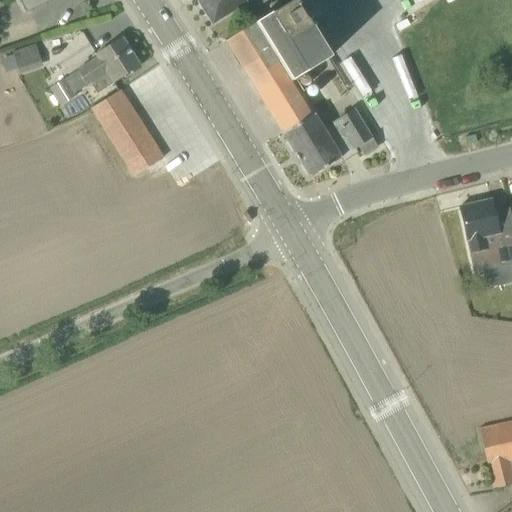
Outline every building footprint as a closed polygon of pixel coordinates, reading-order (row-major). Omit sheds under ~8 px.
[(23,0),(30,11),(49,0),(23,0)] [(200,0),(201,1),(200,5),(202,9),(206,10),(213,21),(242,4),(246,11),(264,0),(200,0)] [(226,41),(254,87),(323,44),(295,0),(292,0),(271,13),(256,21),(257,22),(243,31),(226,41)] [(122,37),(95,54),(98,60),(79,72),(89,87),(110,74),(116,81),(140,66),(122,37)] [(19,74),(42,66),(35,44),(11,52),(19,74)] [(254,87),(282,132),(313,112),(293,80),(331,57),(323,44),(254,87)] [(67,80),(50,90),(60,106),(77,96),(67,80)] [(162,159),(119,91),(94,106),(134,176),(162,159)] [(371,138),(366,130),(359,119),(353,108),(323,128),(313,112),(282,132),(287,140),(284,142),(291,152),(293,150),(302,165),(299,166),(305,174),(307,173),(310,177),(340,158),(343,162),(358,153),(356,149),(358,147),(371,138)] [(372,138),(371,138),(358,147),(364,155),(378,147),(372,138)] [(474,272),(505,265),(509,282),(511,281),(511,224),(508,209),(494,213),(491,200),(459,207),(474,272)] [(511,421),(479,429),(487,464),(493,488),(511,484),(511,421)]
